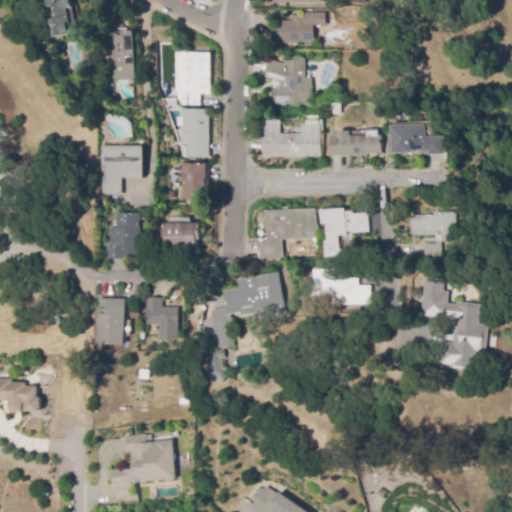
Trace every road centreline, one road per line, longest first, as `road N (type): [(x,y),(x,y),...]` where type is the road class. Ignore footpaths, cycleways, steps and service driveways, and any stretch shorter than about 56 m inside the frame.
road 1 (residential): [(237,0),(236,265),(201,280),(107,274)]
road 2 (residential): [(235,180),(429,175)]
